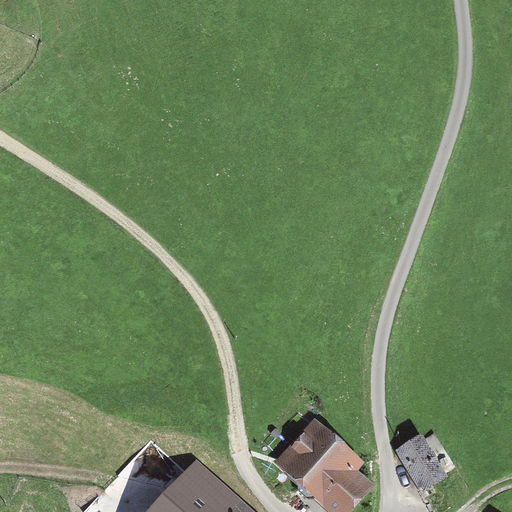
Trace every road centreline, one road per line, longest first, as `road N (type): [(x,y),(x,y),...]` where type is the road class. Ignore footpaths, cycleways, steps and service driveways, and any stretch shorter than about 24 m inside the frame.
road 1 (track): [(393,511),(380,429),(383,330),(463,85),(462,0)]
road 2 (track): [(0,135),(139,230),(187,277),(229,352),(248,465),(284,511)]
